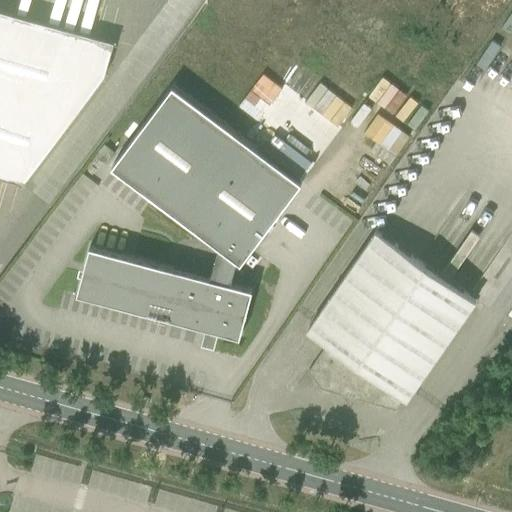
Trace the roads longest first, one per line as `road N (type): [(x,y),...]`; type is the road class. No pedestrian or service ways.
road 1 (tertiary): [(434,511),(0,390)]
road 2 (unknown): [(241,370),(93,329),(68,312),(68,282),(124,214)]
road 3 (unknown): [(241,370),(280,300),(306,212),(381,116)]
road 4 (unknown): [(381,497),(511,322)]
